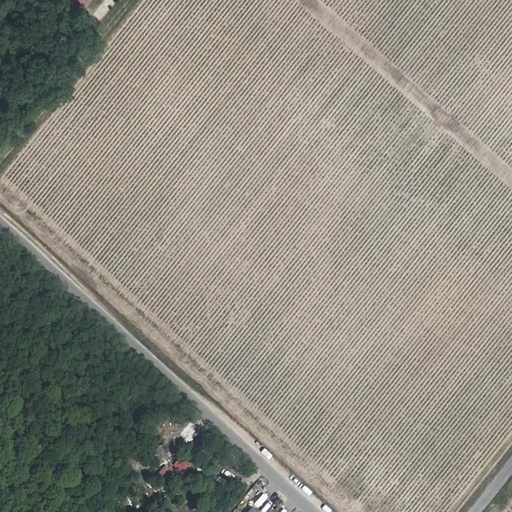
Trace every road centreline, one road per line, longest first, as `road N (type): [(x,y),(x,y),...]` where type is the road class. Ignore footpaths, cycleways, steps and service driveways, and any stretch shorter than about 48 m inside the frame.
road 1 (track): [(338,511),(0,200)]
road 2 (unclassified): [(308,511),(0,224)]
